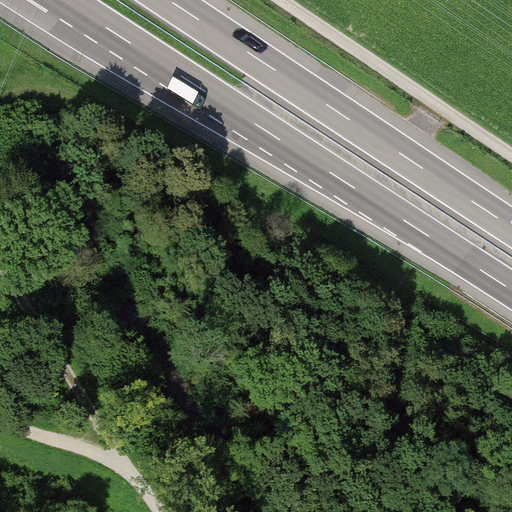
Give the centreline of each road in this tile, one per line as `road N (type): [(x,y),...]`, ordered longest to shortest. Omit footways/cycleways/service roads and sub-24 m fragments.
road 1 (motorway): [(156,61),(511,289)]
road 2 (motorway): [(511,226),(168,0)]
road 3 (track): [(511,150),(283,0)]
road 4 (track): [(0,257),(126,466)]
road 5 (track): [(126,466),(0,423)]
road 6 (motorway): [(48,0),(156,61)]
